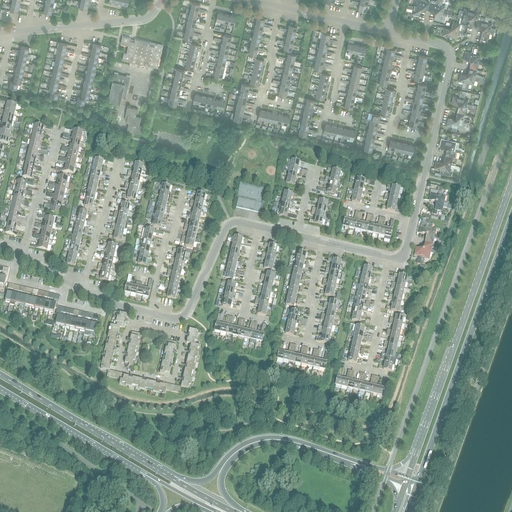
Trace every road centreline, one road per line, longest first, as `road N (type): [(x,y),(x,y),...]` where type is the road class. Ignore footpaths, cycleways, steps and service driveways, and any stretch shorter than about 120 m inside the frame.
road 1 (primary): [(511,185),(417,449)]
road 2 (primary): [(417,484),(511,220)]
road 3 (primary): [(239,511),(222,490),(223,470),(263,442),(296,445),(405,484)]
road 4 (primary): [(388,470),(267,437),(230,452),(205,480),(177,479)]
road 5 (primary): [(177,479),(0,374)]
road 6 (residential): [(145,328),(182,337),(171,381),(117,369),(128,325)]
road 7 (residential): [(149,313),(184,317),(226,223),(261,227)]
road 8 (primary): [(0,388),(135,467)]
road 9 (residential): [(83,290),(119,161)]
road 10 (residential): [(22,257),(56,134)]
